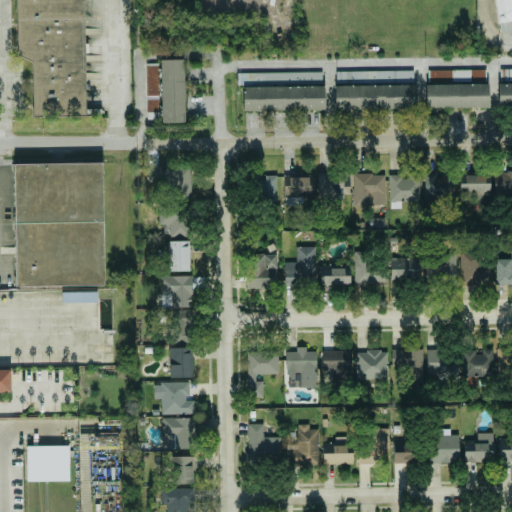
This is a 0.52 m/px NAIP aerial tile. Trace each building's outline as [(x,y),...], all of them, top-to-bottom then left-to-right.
[(82,0),(85,115),(31,116),(30,64),(15,56),(14,0),(82,0)] [(511,22),(495,25),(491,0),(511,0),(511,22)] [(184,123),(185,60),(161,59),(160,122),(184,123)] [(157,77),(158,64),(147,63),(147,77),(157,77)] [(413,70),(337,71),(337,80),(413,79),(413,70)] [(322,72),(260,72),(260,73),(239,73),(239,82),(322,81),(322,72)] [(498,108),(511,107),(511,82),(497,83),(498,108)] [(425,108),(488,107),(488,83),(425,84),(425,108)] [(415,84),(334,86),(335,110),(416,108),(415,84)] [(324,85),(242,87),(242,111),(324,110),(324,85)] [(13,165),(98,162),(101,283),(11,287),(13,165)] [(146,168),(146,185),(168,185),(168,198),(191,197),(190,167),(146,168)] [(511,171),(494,171),(494,198),(511,198),(511,194),(511,193),(511,171)] [(349,194),(350,184),(348,184),(348,173),(319,172),(318,216),(335,216),(335,194),(349,194)] [(401,201),(419,201),(419,174),(408,173),(408,176),(389,176),(388,208),(401,208),(401,201)] [(453,199),(454,176),(436,175),(436,173),(425,173),(424,198),(453,199)] [(353,206),(384,206),(385,174),(354,174),(353,206)] [(490,195),(489,174),(459,175),(459,196),(490,195)] [(277,176),(259,176),(259,194),(276,194),(277,176)] [(302,206),(302,196),(313,196),(313,176),(284,176),(283,205),(302,206)] [(159,224),(170,224),(170,235),(188,236),(189,205),(159,204),(159,224)] [(168,271),(189,271),(188,241),(168,241),(168,271)] [(315,246),(296,246),(296,262),(284,262),(283,286),(315,286),(315,246)] [(495,285),(511,284),(511,247),(511,258),(494,259),(495,285)] [(353,284),(384,285),(384,266),(374,266),(375,252),(354,251),(353,284)] [(459,284),(491,285),(492,262),(481,262),(481,251),(460,251),(459,284)] [(456,254),(434,253),(433,281),(455,282),(456,254)] [(277,254),(250,254),(249,283),(276,284),(277,254)] [(390,280),(420,278),(419,257),(390,258),(390,280)] [(350,285),(350,266),(319,267),(319,285),(350,285)] [(286,352),(287,388),(317,387),(316,351),(306,351),(306,347),(296,347),(296,351),(286,352)] [(511,347),(496,348),(496,374),(511,374),(511,368),(511,367),(511,347)] [(180,348),(169,348),(170,377),(189,377),(189,353),(180,354),(180,348)] [(426,349),(426,377),(456,377),(456,348),(426,349)] [(422,349),(391,349),(391,367),(405,367),(404,386),(422,386),(422,349)] [(322,350),(321,370),(332,370),(332,376),(351,376),(352,351),(322,350)] [(356,380),(387,379),(387,350),(355,351),(356,380)] [(492,350),(467,351),(467,375),(493,375),(492,350)] [(247,351),(247,396),(263,397),(263,381),(255,381),(255,374),(278,374),(278,351),(247,351)] [(0,371),(9,371),(9,393),(0,393),(0,371)] [(194,414),(193,398),(189,398),(189,382),(153,383),(154,399),(160,399),(161,414),(194,414)] [(194,417),(161,418),(161,436),(174,436),(174,448),(189,448),(189,441),(194,441),(194,417)] [(280,436),(263,437),(263,423),(248,424),(248,462),(281,461),(280,436)] [(318,429),(309,429),(309,424),(298,424),(297,462),(317,463),(318,429)] [(493,432),(477,432),(476,440),(463,440),(463,463),(493,463),(493,432)] [(352,464),(352,447),(342,448),(342,443),(322,443),(322,464),(352,464)] [(419,462),(418,443),(393,444),(394,463),(419,462)] [(69,481),(68,446),(26,446),(26,481),(69,481)] [(192,483),(192,456),(170,457),(171,484),(192,483)] [(192,488),(167,487),(166,511),(194,511),(195,505),(192,505),(192,488)]
